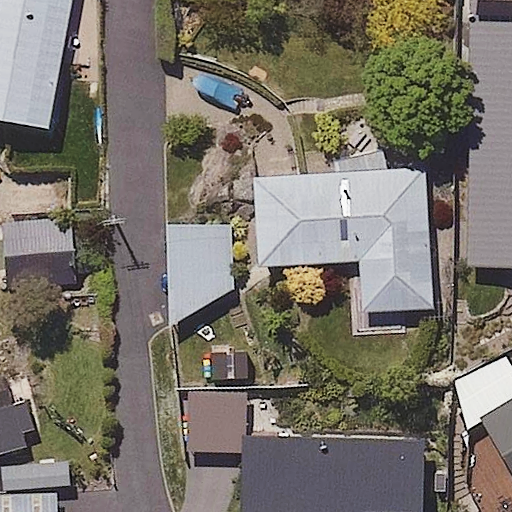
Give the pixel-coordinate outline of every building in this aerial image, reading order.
[(72,0),(0,0),(0,114),(50,124),(64,43),(72,0)] [(511,0),(472,0),(468,269),(511,270),(511,0)] [(428,157),(250,163),(254,261),(359,258),(360,305),(432,302),(428,157)] [(231,223),(164,227),(170,327),(235,293),(231,223)] [(0,452),(43,440),(24,370),(0,376),(0,452)] [(511,511),(511,389),(468,415),(491,457),(468,470),(492,511),(511,511)] [(249,448),(246,391),(187,393),(189,450),(249,448)] [(428,511),(429,439),(255,438),(251,511),(428,511)] [(60,511),(60,488),(0,489),(0,511),(60,511)]
